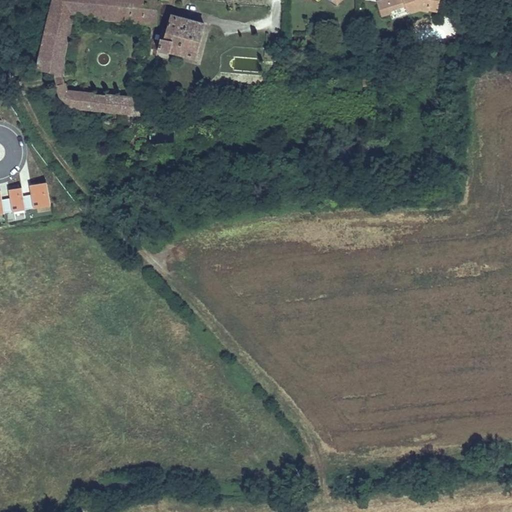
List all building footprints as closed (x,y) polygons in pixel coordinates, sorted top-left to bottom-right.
[(155,14),(157,0),(51,0),(39,61),(51,65),(53,66),(63,86),(71,95),(74,98),(83,100),(133,106),(137,89),(79,81),(74,79),(66,70),(63,51),(73,6),(155,14)] [(376,0),(381,14),(390,11),(390,8),(404,4),(406,9),(412,10),(420,9),(428,11),(428,9),(437,11),(439,0),(376,0)] [(404,4),(390,8),(390,11),(391,13),(406,9),(404,4)] [(161,22),(155,44),(167,48),(169,42),(198,49),(206,17),(169,8),(165,23),(161,22)] [(370,83),(371,74),(349,74),(349,83),(370,83)] [(0,213),(50,205),(46,182),(33,185),(29,185),(30,194),(23,196),(22,188),(11,189),(8,190),(9,198),(2,199),(0,190),(0,213)]
